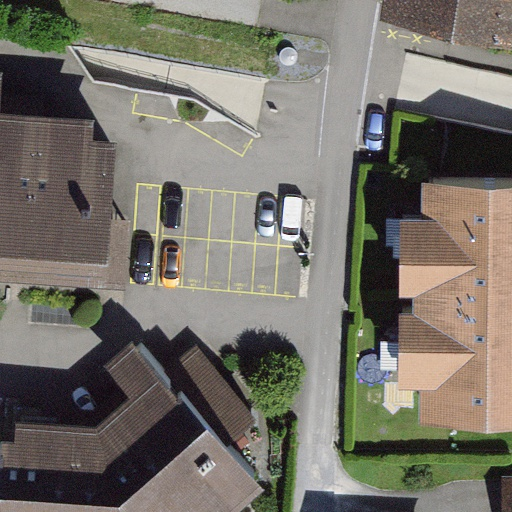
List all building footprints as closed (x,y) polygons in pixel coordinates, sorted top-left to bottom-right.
[(511,0),(381,0),(380,4),(511,30),(511,0)] [(0,55),(0,246),(106,252),(108,223),(115,223),(121,117),(97,116),(98,96),(4,91),(6,55),(0,55)] [(511,165),(423,164),(421,404),(511,404),(511,165)] [(0,456),(0,511),(213,511),(271,462),(240,426),(261,407),(201,337),(171,363),(138,324),(110,347),(136,378),(101,406),(4,400),(0,456)] [(511,511),(511,472),(502,472),(502,511),(511,511)]
